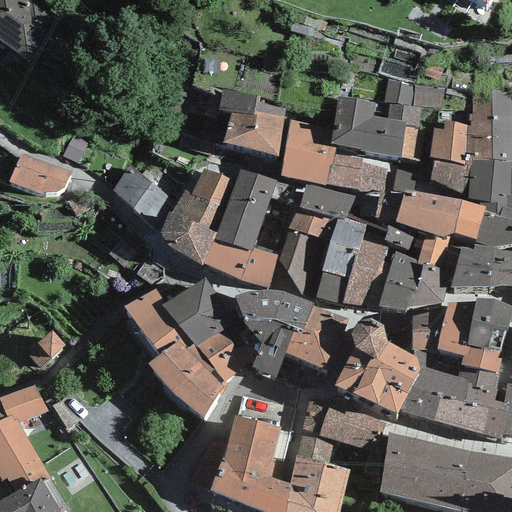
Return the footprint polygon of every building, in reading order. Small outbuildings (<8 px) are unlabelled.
[(0,0),(0,45),(28,67),(65,21),(36,0),(0,0)] [(414,86),(388,79),(384,103),(390,104),(411,106),(414,86)] [(444,88),(414,86),(411,106),(421,108),(442,109),(444,88)] [(222,143),(277,157),(284,117),(285,109),(259,102),(259,96),(222,90),(218,110),(231,112),(222,143)] [(511,92),(511,90),(472,90),(471,115),(466,115),(466,125),(465,165),(471,165),(471,161),(510,162),(511,92)] [(337,96),(333,129),(330,144),(360,149),(360,151),(401,158),(405,126),(405,122),(387,119),(373,117),(374,102),(337,96)] [(411,106),(390,104),(387,119),(405,122),(405,126),(417,131),(421,108),(411,106)] [(316,127),(289,120),(280,176),(325,186),(325,185),(335,154),(336,148),(312,144),(316,127)] [(466,125),(444,120),(443,130),(433,128),(429,157),(463,165),(465,165),(466,125)] [(417,131),(405,126),(401,158),(419,161),(423,131),(417,131)] [(86,143),(72,136),(62,157),(76,164),(86,143)] [(335,154),(325,185),(359,191),(383,192),(388,169),(389,164),(362,158),(335,154)] [(71,177),(21,158),(9,185),(41,199),(43,196),(56,196),(64,193),(71,177)] [(463,167),(433,161),(427,188),(468,196),(470,173),(471,165),(465,165),(463,165),(463,167)] [(485,207),(484,211),(499,216),(502,206),(506,207),(511,176),(510,162),(471,161),(471,165),(470,173),(468,196),(467,201),(485,207)] [(168,197),(129,165),(113,191),(150,225),(168,197)] [(225,205),(235,180),(204,169),(191,193),(185,191),(173,213),(169,212),(159,234),(167,245),(202,266),(203,264),(213,240),(225,205)] [(225,205),(263,219),(276,182),(239,169),(235,180),(225,205)] [(397,169),(388,169),(383,192),(413,191),(414,182),(410,180),(411,174),(397,169)] [(354,196),(306,185),(298,209),(337,218),(345,220),(346,218),(354,196)] [(454,234),(460,200),(404,192),(403,193),(380,194),(374,217),(387,218),(395,219),(395,221),(414,228),(426,233),(444,238),(449,236),(454,234)] [(467,201),(460,200),(454,234),(475,239),(484,211),(485,207),(467,201)] [(263,219),(225,205),(213,240),(251,253),(253,249),(263,219)] [(511,208),(506,207),(502,206),(499,216),(484,211),(475,239),(473,249),(461,247),(454,274),(451,284),(450,288),(489,286),(501,286),(511,286),(511,208)] [(329,242),(337,218),(298,209),(287,230),(278,261),(272,287),(304,297),(314,264),(322,267),(327,248),(329,242)] [(362,240),(365,225),(346,218),(345,220),(337,218),(329,242),(327,248),(322,267),(321,271),(315,297),(341,304),(355,254),(358,254),(362,240)] [(407,255),(414,228),(395,221),(395,219),(387,218),(388,227),(382,246),(389,248),(407,255)] [(416,263),(449,273),(454,274),(461,247),(454,248),(447,246),(449,236),(444,238),(426,233),(417,261),(416,263)] [(251,253),(213,240),(203,264),(241,280),(268,288),(277,255),(253,249),(251,253)] [(341,304),(378,306),(389,269),(383,266),(389,248),(382,246),(362,240),(358,254),(355,254),(341,304)] [(407,308),(441,303),(447,284),(449,273),(416,263),(417,261),(395,252),(389,269),(378,306),(406,310),(407,308)] [(197,347),(227,328),(234,323),(204,279),(164,303),(162,305),(191,341),(193,344),(197,347)] [(178,342),(186,348),(193,344),(191,341),(162,305),(164,303),(155,289),(124,306),(159,355),(178,342)] [(261,343),(283,292),(253,290),(235,297),(243,319),(242,322),(247,327),(261,343)] [(283,292),(261,343),(251,367),(275,379),(285,353),(295,328),(303,331),(312,306),(313,303),(283,292)] [(507,332),(511,316),(511,306),(494,299),(476,298),(475,302),(467,347),(499,353),(505,332),(507,332)] [(467,347),(475,302),(448,304),(447,308),(413,317),(413,350),(425,351),(436,350),(463,357),(466,347),(467,347)] [(295,328),(285,353),(328,372),(348,320),(312,306),(303,331),(295,328)] [(413,355),(387,342),(383,326),(370,319),(360,321),(351,334),(355,346),(334,386),(352,394),(397,415),(399,411),(419,370),(417,357),(413,355)] [(252,361),(227,328),(197,347),(224,383),(252,361)] [(159,355),(147,364),(171,393),(203,417),(218,393),(221,395),(227,384),(224,383),(197,347),(193,344),(186,348),(178,342),(159,355)] [(461,365),(497,373),(501,359),(497,359),(499,353),(467,347),(466,347),(463,357),(461,365)] [(433,420),(449,375),(424,367),(425,351),(413,350),(413,355),(417,357),(419,370),(399,411),(433,420)] [(475,374),(459,371),(458,377),(449,375),(433,420),(501,439),(502,434),(508,404),(504,403),(494,401),(499,375),(476,370),(475,374)] [(511,384),(507,385),(504,403),(508,404),(502,434),(511,435),(511,384)] [(0,482),(11,501),(41,484),(48,479),(19,426),(47,414),(34,389),(0,402),(0,482)] [(315,401),(309,404),(296,460),(327,469),(334,444),(389,452),(392,433),(382,436),(386,426),(367,418),(315,401)] [(245,511),(284,511),(287,492),(281,490),(268,484),(281,432),(234,422),(227,447),(211,443),(189,483),(211,495),(210,498),(245,511)] [(462,511),(473,453),(392,433),(389,452),(383,493),(462,511)] [(511,511),(511,461),(473,453),(462,511),(465,511),(511,511)] [(296,460),(287,492),(284,511),(339,511),(348,475),(327,469),(296,460)] [(57,511),(41,484),(11,501),(0,508),(0,511),(57,511)]
